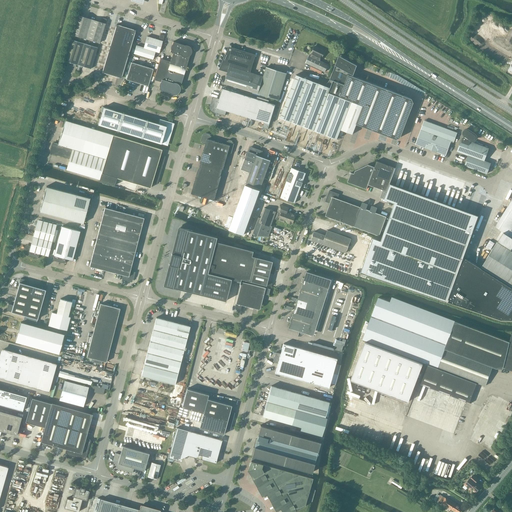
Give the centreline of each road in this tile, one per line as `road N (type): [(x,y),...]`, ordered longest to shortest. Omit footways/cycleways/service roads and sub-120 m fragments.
road 1 (unclassified): [(15,264),(12,247),(60,83),(193,116)]
road 2 (unknown): [(511,383),(483,392),(462,438),(447,448),(352,405)]
road 3 (unclassified): [(511,111),(343,0)]
road 4 (unclassified): [(142,297),(193,116)]
road 5 (unclassified): [(269,328),(220,509)]
road 6 (unclassified): [(95,474),(142,297)]
road 7 (unclassified): [(496,188),(375,144),(326,163)]
road 8 (unknown): [(210,314),(197,386),(236,399),(253,358)]
road 9 (unclassified): [(320,179),(269,328)]
road 10 (unclassified): [(326,163),(193,116)]
road 11 (primary): [(275,0),(400,57)]
road 12 (unknown): [(219,316),(216,377),(231,377),(246,323)]
road 13 (primary): [(511,128),(400,57)]
road 14 (unclassified): [(142,297),(15,264)]
road 15 (unclassified): [(269,328),(142,297)]
road 16 (unclassified): [(220,509),(95,474)]
road 17 (unclassified): [(216,37),(96,0)]
